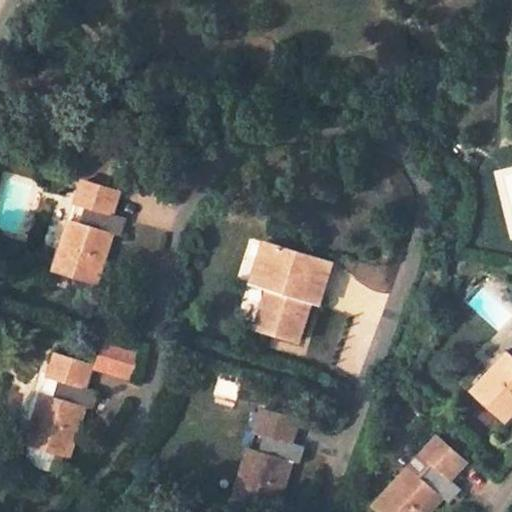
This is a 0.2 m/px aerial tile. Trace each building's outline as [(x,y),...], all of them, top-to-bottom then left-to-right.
[(86,173),(56,264),(100,278),(115,227),(121,211),(114,208),(121,185),(86,173)] [(122,229),(127,213),(121,211),(115,227),(122,229)] [(265,245),(252,283),(260,286),(273,247),(265,245)] [(311,306),(316,290),(324,292),(332,266),(273,247),(260,286),(270,289),(257,328),(299,342),(311,306)] [(316,290),(311,306),(318,308),(324,292),(316,290)] [(94,368),(130,379),(138,353),(102,342),(94,368)] [(511,352),(472,394),(504,425),(511,417),(511,352)] [(92,365),(57,353),(27,444),(70,457),(86,408),(92,390),(85,388),(92,365)] [(86,408),(93,410),(99,392),(92,390),(86,408)] [(266,408),(236,499),(277,511),(278,511),(294,464),(300,446),(294,444),(302,420),(266,408)] [(372,511),(430,511),(439,503),(452,490),(446,484),(463,466),(437,441),(370,510),(372,511)] [(300,446),(294,464),(301,466),(307,449),(300,446)] [(445,509),(458,495),(452,490),(439,503),(445,509)]
